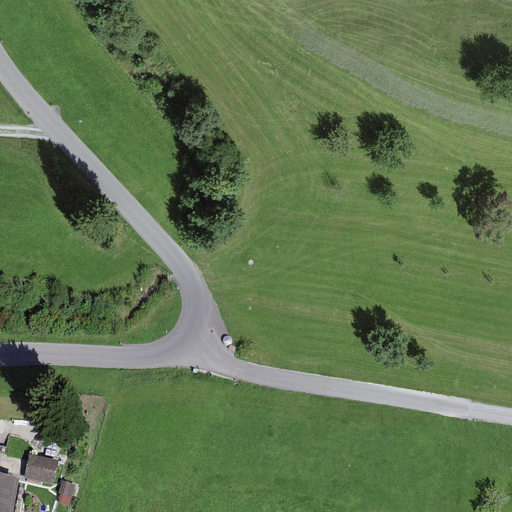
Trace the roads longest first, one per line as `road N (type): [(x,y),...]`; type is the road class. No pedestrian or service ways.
road 1 (unclassified): [(195,352),(196,295),(181,269),(0,62)]
road 2 (residential): [(195,352),(253,372),(511,416)]
road 3 (unclassified): [(0,355),(195,352)]
